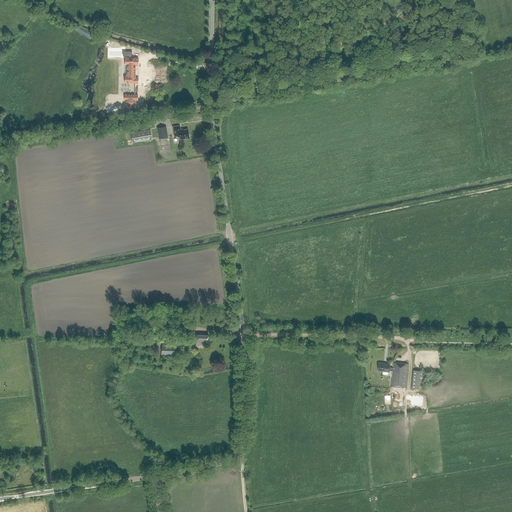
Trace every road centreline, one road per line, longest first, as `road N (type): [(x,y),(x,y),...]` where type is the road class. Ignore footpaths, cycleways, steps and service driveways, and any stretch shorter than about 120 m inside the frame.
road 1 (tertiary): [(160,481),(229,458),(243,433),(243,336),(209,105),(211,0)]
road 2 (track): [(473,54),(219,103)]
road 3 (track): [(243,336),(408,339),(406,412)]
road 4 (track): [(30,0),(108,35),(210,56)]
road 5 (unclassified): [(0,499),(160,481)]
